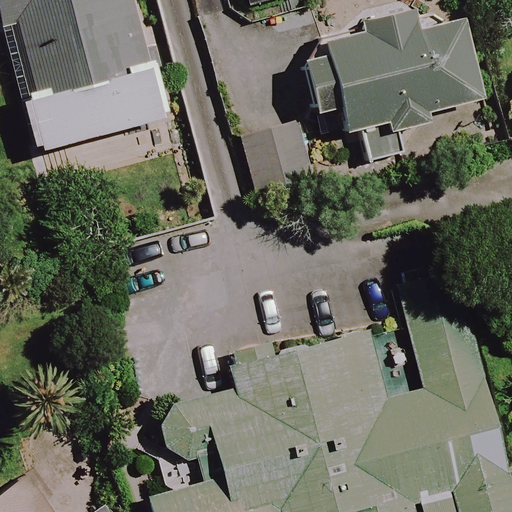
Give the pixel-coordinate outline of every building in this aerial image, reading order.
[(0,0),(0,45),(28,156),(162,122),(149,68),(141,70),(123,0),(0,0)] [(234,0),(237,10),(278,0),(234,0)] [(407,38),(400,17),(306,46),(309,55),(281,64),(298,120),(326,111),(334,138),(375,126),(378,135),(471,106),(446,27),(407,38)] [(511,511),(449,276),(393,291),(405,337),(361,349),(357,335),(223,371),(228,392),(139,415),(160,494),(136,500),(138,511),(511,511)] [(0,511),(49,511),(23,470),(0,484),(0,511)]
